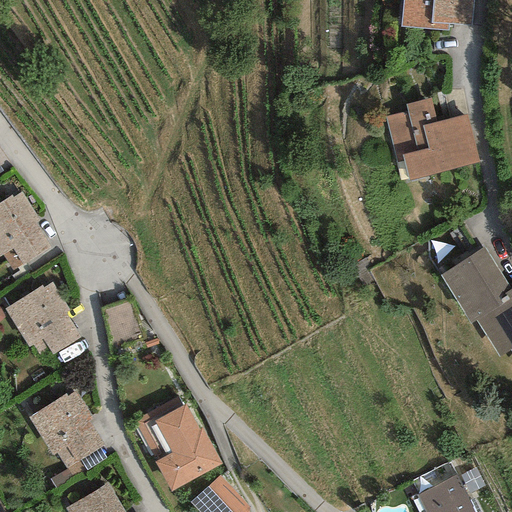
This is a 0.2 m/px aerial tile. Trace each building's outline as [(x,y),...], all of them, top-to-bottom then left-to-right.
[(448,24),(470,26),(472,0),(402,0),(400,26),(447,31),(448,24)] [(430,99),(405,105),(407,112),(385,117),(396,164),(403,162),(408,180),(478,164),(466,114),(436,122),(430,99)] [(11,195),(0,201),(0,257),(12,250),(22,266),(51,248),(35,223),(39,220),(21,192),(13,197),(11,195)] [(511,287),(510,289),(483,247),(439,275),(470,324),(475,320),(499,357),(510,350),(511,353),(511,287)] [(51,354),(80,336),(65,313),(69,310),(51,282),(42,287),(41,285),(3,309),(28,348),(33,345),(39,354),(48,349),(51,354)] [(116,343),(142,336),(134,301),(107,308),(116,343)] [(65,394),(28,416),(52,456),(56,454),(65,469),(80,460),(99,448),(103,446),(88,421),(92,419),(75,392),(67,397),(65,394)] [(170,492),(221,464),(201,428),(199,430),(185,405),(182,408),(177,398),(134,421),(157,460),(155,462),(170,492)] [(99,448),(80,460),(86,471),(106,459),(99,448)] [(56,490),(86,471),(80,460),(65,469),(49,479),(56,490)] [(248,511),(249,508),(219,475),(190,502),(198,511),(248,511)] [(424,511),(474,511),(455,475),(416,496),(424,511)] [(124,511),(107,483),(64,509),(66,511),(124,511)]
